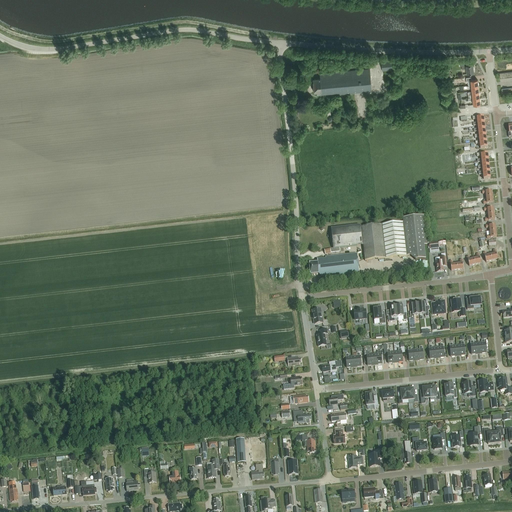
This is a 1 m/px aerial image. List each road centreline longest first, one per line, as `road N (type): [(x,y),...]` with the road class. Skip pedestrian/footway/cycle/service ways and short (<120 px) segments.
road 1 (unclassified): [(12,511),(330,482)]
road 2 (unclassified): [(0,37),(39,50),(186,29),(278,43)]
road 3 (residential): [(301,297),(278,43)]
road 4 (residential): [(278,43),(488,51)]
road 5 (residential): [(301,297),(491,275)]
road 6 (residential): [(316,389),(501,369)]
road 7 (residential): [(330,482),(511,461)]
